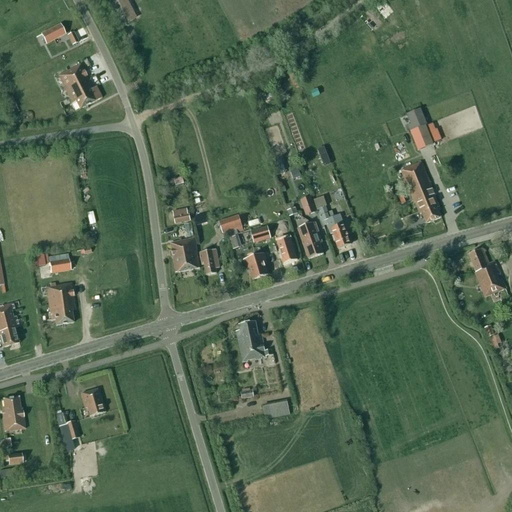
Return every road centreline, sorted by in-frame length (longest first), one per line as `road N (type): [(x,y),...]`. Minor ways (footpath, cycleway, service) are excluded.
road 1 (tertiary): [(166,324),(511,222)]
road 2 (track): [(361,0),(273,61),(133,123)]
road 3 (unclassified): [(166,324),(133,123)]
road 4 (unclassified): [(220,511),(166,324)]
road 5 (tertiary): [(0,375),(166,324)]
road 6 (unclassified): [(133,123),(77,0)]
road 7 (residential): [(0,144),(133,123)]
